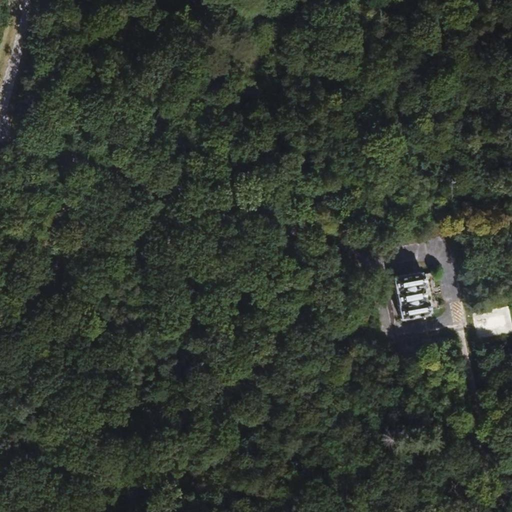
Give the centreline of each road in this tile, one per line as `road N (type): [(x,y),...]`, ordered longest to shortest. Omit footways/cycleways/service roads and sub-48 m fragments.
road 1 (unclassified): [(381,267),(0,149)]
road 2 (track): [(444,259),(368,0)]
road 3 (track): [(398,0),(387,20),(360,27),(173,0)]
